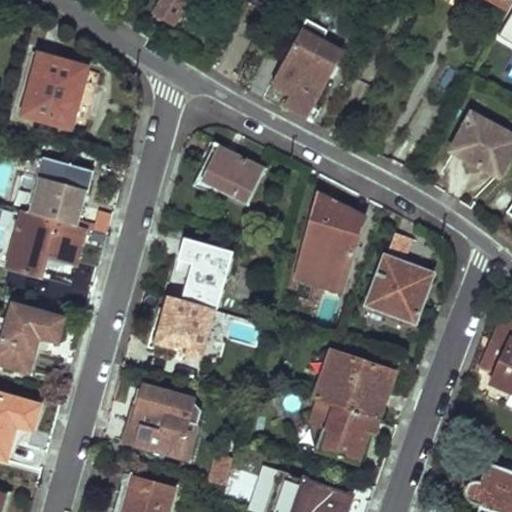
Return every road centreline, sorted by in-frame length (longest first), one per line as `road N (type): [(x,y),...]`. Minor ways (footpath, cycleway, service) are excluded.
road 1 (residential): [(178,74),(53,511)]
road 2 (residential): [(178,74),(489,246)]
road 3 (residential): [(395,511),(489,246)]
road 4 (residential): [(72,0),(178,74)]
